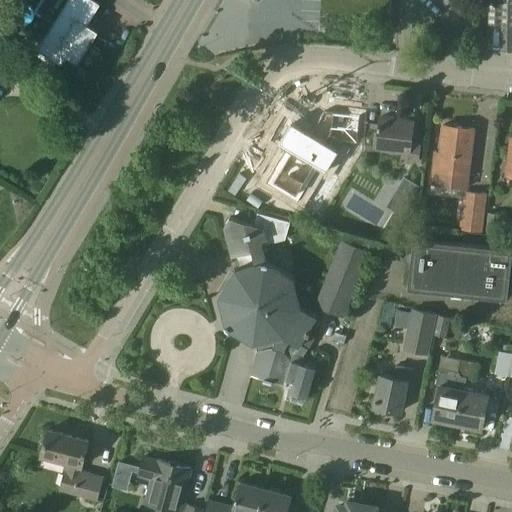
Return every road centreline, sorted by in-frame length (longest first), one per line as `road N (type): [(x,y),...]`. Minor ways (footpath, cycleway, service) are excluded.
road 1 (residential): [(511,79),(297,59),(270,72),(71,384)]
road 2 (residential): [(71,384),(271,440),(511,483)]
road 3 (tertiary): [(0,309),(187,0)]
road 4 (unknown): [(293,442),(316,362),(354,289)]
